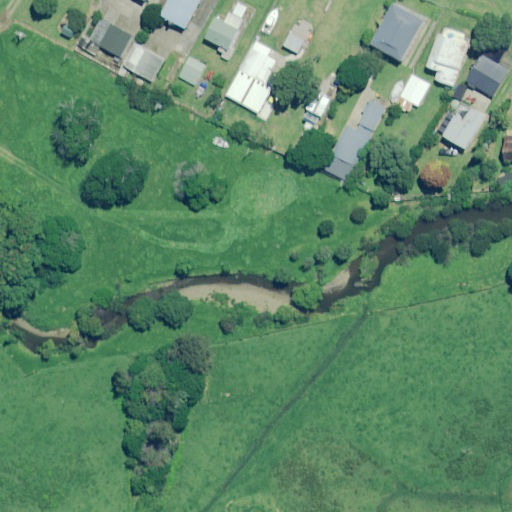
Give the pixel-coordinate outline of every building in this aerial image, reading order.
[(164,0),(158,13),(180,25),(193,0),(164,0)] [(397,58),(420,15),(389,0),(384,0),(363,41),(397,58)] [(287,6),(279,1),(266,25),(274,29),(287,6)] [(222,17),(212,12),(200,36),(229,49),(240,26),(235,24),(240,14),(227,8),(222,17)] [(136,32),(100,14),(89,35),(124,54),(133,37),(136,32)] [(449,84),(466,32),(443,25),(440,34),(431,31),(421,63),(432,67),(428,77),(449,84)] [(279,47),(253,35),(233,75),(242,79),(234,95),(264,109),(283,71),(270,66),(279,47)] [(163,53),(133,37),(124,54),(121,59),(152,75),(163,53)] [(460,78),(488,93),(503,64),(475,49),(460,78)] [(208,66),(191,57),(180,76),(197,85),(208,66)] [(414,103),(427,79),(408,69),(391,100),(406,108),(410,100),(414,103)] [(332,150),(356,162),(385,103),(367,95),(355,119),(348,116),(332,150)] [(435,134),(459,147),(479,111),(466,104),(458,116),(448,111),(435,134)] [(496,155),(511,155),(511,132),(496,132),(496,155)]
